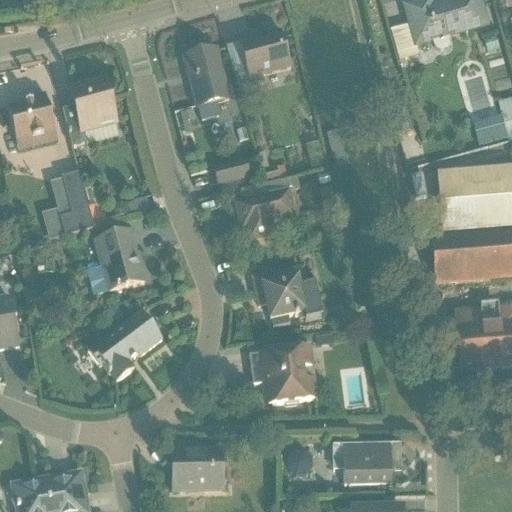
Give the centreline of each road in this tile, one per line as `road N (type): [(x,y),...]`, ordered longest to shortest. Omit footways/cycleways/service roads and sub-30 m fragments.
road 1 (residential): [(127,16),(171,189),(212,306),(210,339),(182,394),(114,435)]
road 2 (track): [(451,454),(435,331),(403,248),(345,0)]
road 3 (residential): [(0,37),(127,16)]
road 4 (residential): [(446,511),(451,454),(511,438)]
